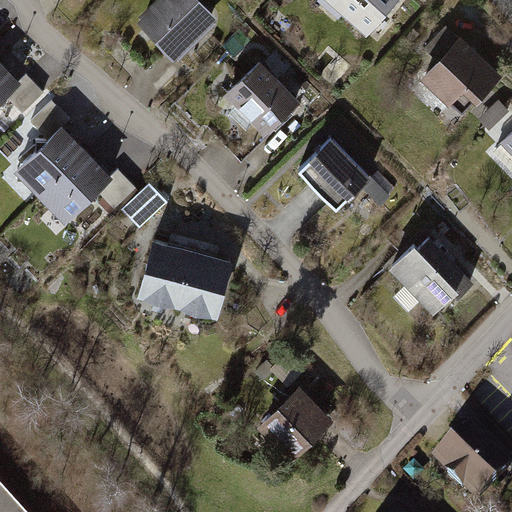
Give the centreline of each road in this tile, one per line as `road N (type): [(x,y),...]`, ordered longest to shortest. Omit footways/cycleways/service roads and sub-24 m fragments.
road 1 (residential): [(422,417),(365,364),(331,307),(182,149),(34,25),(25,0)]
road 2 (residential): [(422,417),(511,319)]
road 3 (residential): [(335,511),(422,417)]
